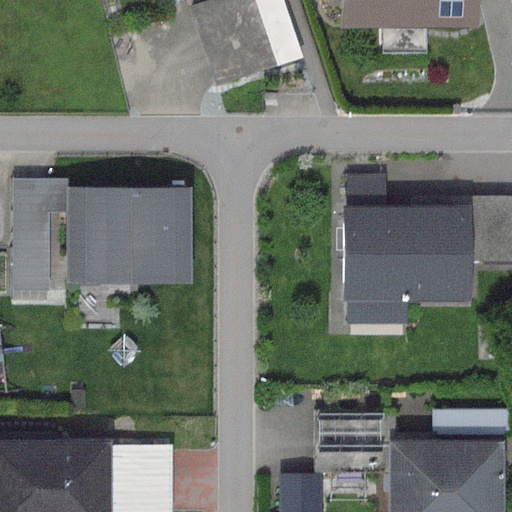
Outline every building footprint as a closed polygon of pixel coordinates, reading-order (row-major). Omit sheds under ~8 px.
[(211,0),(188,7),(214,86),(277,66),(255,0),(211,0)] [(334,0),(334,28),(473,27),(472,0),(334,0)] [(338,205),(338,301),(465,300),(465,260),(511,259),(511,194),(442,195),(442,203),(383,204),(383,173),(343,173),(344,205),(338,205)] [(61,212),(61,187),(61,178),(8,179),(8,290),(44,290),(44,212),(61,212)] [(188,187),(61,187),(61,212),(61,283),(188,283),(188,187)] [(508,408),(428,408),(428,431),(473,431),(473,438),(499,438),(508,438),(508,408)] [(313,450),(385,450),(385,438),(391,438),(391,409),(313,409),(313,450)] [(391,438),(385,438),(385,450),(385,511),(499,511),(499,438),(473,438),(391,438)] [(106,439),(0,439),(0,511),(106,511),(106,445),(106,439)] [(169,511),(168,444),(106,445),(106,511),(169,511)] [(316,511),(316,473),(275,474),(276,511),(316,511)]
